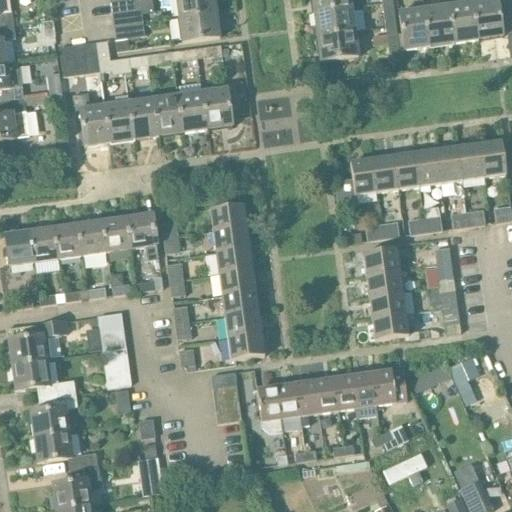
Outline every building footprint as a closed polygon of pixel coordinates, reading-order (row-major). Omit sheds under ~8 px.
[(0,0),(0,30),(14,29),(13,15),(10,0),(0,0)] [(176,0),(179,21),(212,16),(209,0),(176,0)] [(349,0),(314,0),(316,10),(312,10),(313,16),(351,11),(349,0)] [(511,0),(502,0),(504,14),(511,12),(511,0)] [(473,4),(478,39),(496,36),(497,40),(503,40),(497,1),(473,4)] [(141,12),(139,2),(110,6),(111,17),(141,12)] [(478,43),(478,39),(473,4),(449,8),(454,46),(478,43)] [(392,5),(382,7),(385,31),(396,29),(392,5)] [(448,47),(454,46),(449,8),(424,11),(429,46),(448,43),(448,47)] [(317,41),(321,40),(355,35),(351,11),(313,16),(317,41)] [(398,15),(401,33),(404,53),(429,50),(429,46),(424,11),(398,15)] [(111,17),(113,30),(142,26),(141,12),(111,17)] [(216,15),(212,16),(179,21),(183,46),(220,41),(216,15)] [(142,26),(113,30),(117,55),(129,54),(128,43),(145,41),(142,26)] [(0,67),(8,66),(5,44),(16,42),(14,29),(0,30),(0,67)] [(396,29),(385,31),(389,56),(399,54),(396,29)] [(358,60),(355,35),(321,40),(323,59),(319,59),(320,65),(358,60)] [(95,46),(99,75),(112,73),(108,44),(95,46)] [(95,46),(84,48),(88,77),(99,75),(95,46)] [(84,48),(60,51),(64,80),(88,77),(84,48)] [(220,48),(196,52),(198,62),(222,58),(220,48)] [(173,65),(198,62),(196,52),(172,55),(173,65)] [(149,68),(173,65),(172,55),(147,59),(149,68)] [(149,68),(147,59),(129,61),(131,71),(149,68)] [(126,76),(124,63),(113,65),(116,77),(126,76)] [(0,105),(24,102),(19,65),(8,66),(0,67),(0,105)] [(226,92),(202,95),(207,129),(226,126),(226,130),(232,130),(226,92)] [(208,133),(207,129),(202,95),(178,99),(183,136),(208,133)] [(110,147),(110,143),(105,109),(90,111),(88,96),(72,99),(75,114),(79,113),(85,150),(110,147)] [(177,137),(183,136),(178,99),(154,102),(158,136),(177,133),(177,137)] [(0,143),(18,141),(29,140),(24,102),(0,105),(0,143)] [(159,140),(158,136),(154,102),(129,105),(134,143),(159,140)] [(129,144),(134,143),(129,105),(105,109),(110,143),(128,140),(129,144)] [(67,138),(55,140),(57,153),(69,152),(67,138)] [(501,145),(479,148),(484,182),(506,179),(501,145)] [(484,182),(479,148),(458,151),(463,185),(484,182)] [(458,151),(436,154),(441,188),(463,185),(458,151)] [(441,188),(436,154),(415,157),(419,191),(441,188)] [(415,157),(393,160),(398,194),(419,191),(415,157)] [(398,194),(393,160),(371,163),(376,197),(398,194)] [(338,213),(358,210),(356,199),(376,197),(371,163),(350,166),(352,182),(334,185),(338,213)] [(213,235),(246,230),(243,208),(210,213),(213,235)] [(511,224),(510,210),(493,212),(496,227),(511,224)] [(482,213),(466,216),(468,230),(485,228),(482,213)] [(468,230),(466,216),(450,218),(452,233),(468,230)] [(152,217),(126,221),(131,253),(145,251),(147,265),(158,263),(156,249),(152,217)] [(440,219),(424,222),(426,236),(442,234),(440,219)] [(102,224),(107,256),(131,253),(126,221),(102,224)] [(424,222),(408,224),(410,238),(426,236),(424,222)] [(102,224),(78,228),(82,260),(107,256),(102,224)] [(178,240),(175,224),(161,226),(163,242),(178,240)] [(399,240),(398,225),(381,228),(383,242),(399,240)] [(59,263),(82,260),(78,228),(54,231),(59,263)] [(365,230),(367,244),(383,242),(381,228),(365,230)] [(249,252),(246,230),(213,235),(216,256),(249,252)] [(54,231),(29,235),(34,266),(59,263),(54,231)] [(34,266),(29,235),(5,238),(9,270),(34,266)] [(178,240),(163,242),(165,259),(180,256),(178,240)] [(434,253),(436,270),(451,267),(449,251),(434,253)] [(249,252),(216,256),(219,278),(252,273),(249,252)] [(396,253),(363,257),(366,279),(399,274),(396,253)] [(169,285),(183,283),(181,267),(167,269),(169,285)] [(454,284),(451,267),(436,270),(439,286),(454,284)] [(255,295),(252,273),(219,278),(222,299),(255,295)] [(399,274),(366,279),(369,301),(402,296),(399,274)] [(152,284),(136,287),(137,296),(163,292),(161,280),(151,280),(152,284)] [(185,299),(183,283),(169,285),(171,301),(185,299)] [(129,288),(111,290),(113,299),(130,297),(129,288)] [(105,291),(86,293),(88,303),(106,300),(105,291)] [(86,293),(63,297),(64,306),(88,303),(86,293)] [(457,309),(454,294),(434,297),(436,312),(442,311),(457,309)] [(255,295),(222,299),(225,321),(258,316),(255,295)] [(402,296),(369,301),(372,322),(405,318),(402,296)] [(64,306),(63,297),(39,300),(40,309),(64,306)] [(14,303),(16,313),(33,310),(32,301),(14,303)] [(457,309),(442,311),(444,329),(459,326),(457,309)] [(175,328),(189,326),(187,310),(172,312),(175,328)] [(99,333),(123,330),(121,316),(97,320),(99,333)] [(261,338),(258,316),(225,321),(228,343),(261,338)] [(405,318),(372,322),(375,344),(408,339),(405,318)] [(8,344),(11,368),(46,364),(49,362),(48,352),(44,351),(43,340),(68,336),(66,324),(37,328),(39,340),(8,344)] [(189,326),(175,328),(177,344),(191,342),(189,326)] [(99,333),(100,344),(124,340),(123,330),(99,333)] [(264,359),(261,338),(228,343),(231,364),(264,359)] [(124,340),(100,344),(102,356),(126,353),(124,340)] [(178,355),(181,371),(195,369),(193,352),(178,355)] [(126,353),(102,356),(104,368),(128,365),(126,353)] [(456,389),(480,378),(473,360),(449,370),(456,389)] [(49,386),(46,364),(11,368),(15,394),(45,390),(47,402),(73,398),(71,383),(49,386)] [(128,365),(104,368),(105,380),(129,376),(128,365)] [(446,367),(409,384),(415,397),(439,386),(440,388),(453,383),(446,367)] [(372,377),(376,410),(407,405),(402,377),(391,378),(391,374),(372,377)] [(105,380),(107,392),(131,389),(129,376),(105,380)] [(235,376),(211,379),(213,392),(236,388),(235,376)] [(372,377),(352,380),(357,412),(358,420),(377,417),(376,410),(372,377)] [(352,380),(334,382),(338,415),(357,412),(352,380)] [(338,415),(334,382),(314,385),(319,418),(338,415)] [(300,420),(301,430),(309,429),(307,419),(319,418),(314,385),(295,387),(300,420)] [(295,387),(277,390),(282,423),(292,421),(294,432),(301,431),(301,430),(300,420),(295,387)] [(236,388),(213,392),(214,404),(238,401),(236,388)] [(282,436),(280,423),(282,423),(277,390),(257,393),(262,432),(270,437),(282,436)] [(115,413),(127,412),(126,394),(115,394),(115,413)] [(30,416),(33,441),(67,436),(64,410),(75,409),(73,398),(47,402),(48,413),(30,416)] [(214,404),(216,416),(240,412),(238,401),(214,404)] [(241,425),(240,417),(240,412),(216,416),(218,428),(241,425)] [(138,442),(151,440),(148,422),(135,424),(138,442)] [(380,438),(384,447),(393,442),(389,434),(380,438)] [(70,459),(67,436),(33,441),(37,466),(67,462),(69,473),(95,470),(93,455),(70,459)] [(384,447),(380,438),(371,443),(375,451),(384,447)] [(155,447),(143,449),(145,462),(157,461),(155,447)] [(353,449),(343,451),(344,460),(354,459),(353,449)] [(344,460),(343,451),(333,452),(335,461),(344,460)] [(305,456),(307,465),(317,464),(315,454),(305,456)] [(305,456),(287,458),(288,468),(307,465),(305,456)] [(288,468),(287,458),(277,460),(278,469),(288,468)] [(52,488),(55,511),(63,511),(88,509),(86,494),(103,492),(101,480),(97,481),(95,470),(69,473),(71,486),(52,488)] [(147,499),(161,498),(159,481),(145,483),(147,499)] [(491,511),(479,484),(460,493),(468,511),(491,511)] [(464,511),(459,501),(446,508),(447,511),(464,511)]
